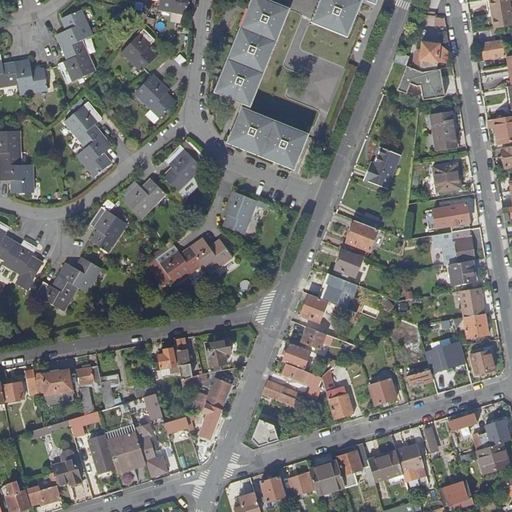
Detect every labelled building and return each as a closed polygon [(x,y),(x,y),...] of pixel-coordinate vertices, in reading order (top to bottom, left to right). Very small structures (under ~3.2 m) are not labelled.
[(154,0),(160,1),(158,12),(186,16),(188,0),(154,0)] [(217,94),(247,106),(285,12),(282,11),(253,0),(248,16),(237,41),(217,94)] [(323,0),(314,24),(344,36),(352,15),(358,0),(361,0),(371,4),(372,0),(323,0)] [(493,0),(480,3),(473,4),(475,16),(500,11),(498,0),(493,0)] [(94,74),(81,43),(91,38),(80,12),(61,20),(64,29),(66,28),(68,32),(57,36),(63,50),(66,57),(68,57),(69,60),(58,65),(66,85),(94,74)] [(434,32),(445,34),(443,21),(435,20),(434,32)] [(489,30),(478,33),(479,40),(490,38),(489,30)] [(145,51),(154,43),(144,32),(121,54),(140,74),(155,59),(149,53),(148,54),(145,51)] [(481,45),(483,61),(504,57),(501,42),(481,45)] [(421,74),(437,71),(436,63),(443,63),(444,50),(436,44),(420,43),(419,53),(418,62),(417,72),(421,74)] [(394,60),(406,65),(409,58),(397,53),(394,60)] [(3,68),(2,56),(0,56),(0,87),(18,85),(19,95),(47,92),(44,70),(35,71),(36,74),(32,74),(30,62),(15,64),(7,65),(7,67),(3,68)] [(511,58),(498,62),(499,66),(511,63),(511,58)] [(481,92),(494,90),(493,88),(507,85),(505,74),(499,75),(497,60),(483,62),(486,77),(491,76),(492,84),(480,86),(481,92)] [(439,71),(437,71),(421,74),(417,72),(405,67),(395,92),(405,95),(410,85),(415,88),(419,88),(422,102),(444,99),(439,71)] [(163,98),(167,94),(151,78),(134,95),(159,120),(174,106),(167,99),(166,101),(163,98)] [(91,128),(101,121),(88,104),(64,123),(84,150),(76,157),(94,179),(110,166),(104,159),(103,160),(100,157),(110,149),(101,137),(96,131),(94,132),(91,128)] [(242,112),(229,143),(291,168),(304,138),(242,112)] [(457,112),(425,117),(428,136),(430,136),(433,154),(456,150),(454,138),(457,137),(455,127),(459,126),(457,112)] [(511,142),(511,117),(486,122),(488,130),(495,128),(498,145),(511,142)] [(19,167),(19,133),(0,133),(0,154),(1,154),(1,159),(0,158),(0,181),(12,182),(12,186),(11,186),(11,195),(31,194),(31,166),(19,167)] [(176,194),(189,180),(200,170),(178,148),(163,164),(172,173),(169,176),(167,174),(161,180),(175,195),(176,194)] [(364,168),(360,179),(385,189),(398,155),(379,148),(370,170),(364,168)] [(511,169),(511,148),(501,150),(505,170),(511,169)] [(432,169),(436,194),(460,190),(456,166),(432,169)] [(189,180),(176,194),(184,201),(197,188),(189,180)] [(163,197),(149,182),(143,189),(144,190),(142,193),(133,184),(118,199),(139,220),(163,197)] [(231,195),(223,217),(229,219),(227,222),(225,222),(222,230),(242,238),(255,204),(231,195)] [(451,235),(471,232),(467,207),(448,210),(451,235)] [(100,210),(88,227),(98,234),(96,237),(95,236),(89,244),(106,255),(125,227),(100,210)] [(376,231),(353,222),(344,243),(367,253),(376,231)] [(2,240),(8,229),(0,224),(0,259),(4,262),(1,265),(31,283),(41,266),(33,262),(33,263),(29,261),(34,250),(22,243),(19,248),(14,245),(7,240),(6,242),(2,240)] [(436,237),(432,238),(434,250),(441,249),(444,266),(457,264),(457,263),(474,260),(470,232),(451,235),(436,237)] [(189,250),(200,266),(207,276),(230,260),(218,243),(211,248),(211,249),(208,251),(201,242),(189,250)] [(200,266),(189,250),(182,255),(183,257),(180,259),(173,249),(155,261),(172,286),(200,266)] [(362,258),(342,251),(334,272),(354,280),(362,258)] [(99,270),(81,260),(76,268),(78,269),(76,272),(65,266),(57,279),(53,286),(55,287),(53,291),(42,284),(35,297),(62,313),(76,289),(85,295),(99,270)] [(455,265),(449,266),(452,286),(475,283),(472,262),(459,264),(455,265)] [(321,301),(355,315),(363,296),(328,282),(321,301)] [(463,313),(483,309),(480,289),(459,292),(463,313)] [(352,323),(355,315),(321,301),(308,296),(300,317),(318,324),(323,310),(333,314),(332,316),(352,323)] [(464,320),(485,316),(483,309),(463,313),(464,320)] [(485,316),(464,320),(468,340),(488,336),(485,316)] [(325,336),(307,329),(301,344),(319,351),(325,336)] [(178,367),(189,366),(186,351),(185,352),(184,347),(183,340),(173,342),(178,367)] [(224,355),(230,354),(227,342),(205,346),(209,368),(226,365),(224,355)] [(465,364),(464,361),(461,353),(460,348),(459,345),(445,350),(444,348),(438,350),(439,352),(425,356),(430,371),(431,375),(445,370),(447,375),(452,373),(451,369),(465,364)] [(284,365),(302,372),(309,353),(289,346),(282,364),(284,365)] [(179,374),(178,367),(174,368),(171,351),(163,352),(164,356),(157,358),(160,370),(168,369),(169,376),(179,374)] [(474,376),(493,370),(488,353),(476,356),(475,352),(471,354),(471,355),(468,356),(466,351),(461,353),(464,361),(469,360),(474,376)] [(114,361),(98,364),(102,379),(117,376),(114,361)] [(315,377),(321,380),(339,363),(332,361),(315,377)] [(317,389),(321,380),(315,377),(302,372),(284,365),(280,375),(311,387),(309,393),(316,396),(319,389),(317,389)] [(180,381),(191,379),(189,366),(178,367),(179,374),(180,381)] [(99,382),(97,368),(90,369),(93,384),(99,382)] [(78,387),(93,384),(90,369),(75,372),(78,387)] [(161,377),(169,376),(168,369),(160,370),(161,377)] [(28,395),(37,393),(33,371),(24,372),(27,388),(27,389),(28,395)] [(68,371),(59,373),(59,372),(50,374),(50,375),(41,376),(44,397),(72,392),(68,371)] [(411,385),(432,379),(431,375),(430,371),(407,378),(409,386),(411,385)] [(197,378),(191,379),(180,381),(182,388),(194,385),(206,384),(204,376),(203,376),(197,378)] [(330,410),(350,404),(347,395),(339,398),(338,396),(332,398),(327,379),(321,380),(328,402),(330,410)] [(432,379),(411,385),(412,387),(434,380),(433,379),(432,379)] [(102,381),(99,382),(105,411),(113,408),(108,382),(103,384),(102,381)] [(205,405),(221,411),(231,386),(215,381),(208,399),(198,395),(192,410),(202,413),(205,405)] [(263,389),(280,395),(283,389),(266,382),(263,389)] [(371,397),(392,391),(390,383),(369,390),(371,397)] [(23,400),(20,385),(3,388),(5,403),(23,400)] [(85,415),(92,413),(86,387),(79,388),(85,415)] [(291,399),(280,395),(263,389),(261,395),(288,406),(291,399)] [(394,390),(373,397),(376,406),(397,399),(394,390)] [(152,429),(165,423),(155,395),(143,399),(152,429)] [(323,412),(330,410),(328,402),(321,404),(323,412)] [(332,409),(335,419),(354,414),(351,403),(332,409)] [(209,442),(221,411),(205,405),(202,413),(206,415),(197,438),(209,442)] [(98,411),(69,421),(70,425),(74,438),(85,434),(82,426),(101,420),(98,411)] [(453,422),(456,431),(479,424),(475,415),(453,422)] [(165,423),(168,433),(189,427),(186,417),(165,423)] [(281,424),(274,426),(274,425),(259,420),(252,439),(259,446),(279,440),(276,431),(283,429),(281,424)] [(69,421),(26,433),(28,441),(52,433),(52,431),(70,425),(69,421)] [(509,442),(511,441),(505,421),(487,426),(489,433),(481,435),(485,449),(509,442)] [(146,465),(133,424),(104,434),(115,469),(117,475),(146,465)] [(145,452),(153,450),(149,436),(153,435),(150,424),(136,428),(144,453),(145,452)] [(431,429),(424,431),(431,452),(438,450),(431,429)] [(115,469),(104,434),(88,440),(98,474),(115,469)] [(511,465),(511,452),(509,442),(485,449),(484,450),(491,472),(511,465)] [(374,477),(369,461),(364,444),(356,446),(358,452),(360,451),(362,456),(363,456),(367,469),(370,478),(374,477)] [(404,474),(425,468),(418,445),(406,449),(397,452),(397,453),(404,474)] [(145,452),(146,463),(148,462),(153,477),(169,472),(163,457),(156,459),(154,451),(153,450),(145,452)] [(377,456),(378,458),(378,459),(397,453),(397,452),(396,450),(377,456)] [(363,470),(367,469),(363,456),(362,456),(360,451),(358,452),(363,470)] [(363,470),(358,452),(338,458),(344,476),(343,477),(346,487),(347,489),(359,485),(355,472),(363,470)] [(376,483),(404,474),(397,453),(378,459),(378,458),(369,461),(374,477),(376,483)] [(57,480),(78,474),(72,454),(49,462),(55,481),(57,480)] [(318,496),(346,487),(343,477),(339,462),(310,471),(318,496)] [(404,474),(407,483),(428,477),(425,468),(404,474)] [(315,490),(309,472),(290,478),(295,496),(315,490)] [(57,480),(58,485),(70,482),(71,486),(82,482),(79,473),(78,474),(57,480)] [(265,502),(285,496),(279,476),(259,482),(265,502)] [(62,499),(58,485),(57,480),(55,481),(53,482),(54,485),(55,484),(56,486),(41,491),(40,487),(28,491),(33,505),(41,503),(54,499),(55,501),(62,499)] [(453,505),(473,499),(468,482),(441,490),(446,507),(453,505)] [(21,492),(9,495),(9,497),(8,497),(12,511),(19,511),(31,508),(26,492),(21,493),(21,492)] [(235,511),(259,511),(260,511),(254,493),(239,498),(241,506),(234,508),(235,511)] [(473,499),(453,505),(455,510),(475,504),(473,499)] [(290,503),(292,511),(295,511),(298,511),(295,502),(290,503)] [(385,511),(384,511),(415,511),(413,503),(385,511)]
